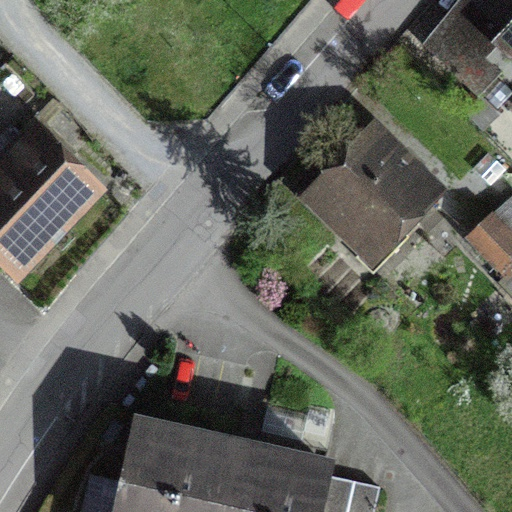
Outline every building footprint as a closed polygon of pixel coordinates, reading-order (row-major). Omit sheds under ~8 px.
[(511,29),(498,45),(511,58),(511,29)] [(436,191),(374,131),(310,197),(373,257),(436,191)] [(37,135),(0,173),(0,259),(15,274),(95,190),(37,135)] [(511,197),(470,236),(497,266),(511,252),(511,197)] [(234,446),(136,424),(115,511),(317,511),(326,476),(328,467),(256,451),(253,461),(231,456),(234,446)] [(373,511),(379,488),(326,476),(317,511),(373,511)]
